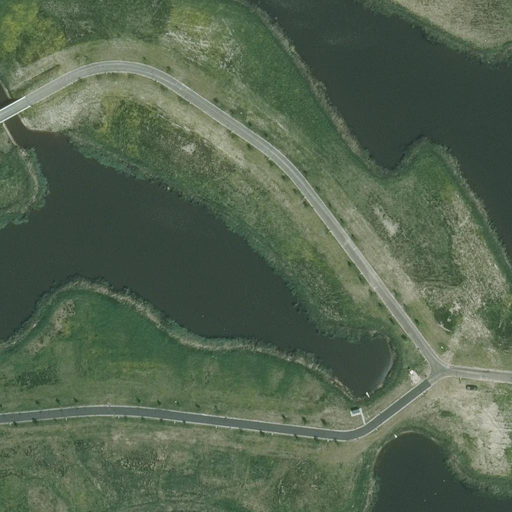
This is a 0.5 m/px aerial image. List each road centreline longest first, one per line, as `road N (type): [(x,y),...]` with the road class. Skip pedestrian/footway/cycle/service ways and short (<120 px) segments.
road 1 (residential): [(442,371),(283,162),(168,81),(130,68),(91,70),(0,115)]
road 2 (residential): [(442,371),(361,433),(343,436),(118,409),(0,419)]
